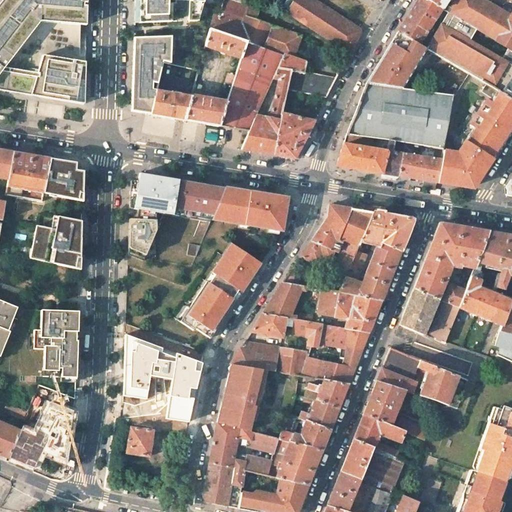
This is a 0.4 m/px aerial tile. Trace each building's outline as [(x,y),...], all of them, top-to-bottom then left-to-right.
[(0,0),(0,90),(45,98),(85,104),(85,95),(86,52),(87,32),(87,25),(87,0),(0,0)] [(135,0),(135,22),(171,22),(172,5),(167,5),(167,0),(135,0)] [(204,0),(188,0),(188,21),(198,21),(204,0)] [(239,2),(232,0),(222,0),(220,10),(255,22),(259,9),(239,2)] [(361,31),(312,0),(294,0),(287,12),(349,53),(361,31)] [(443,9),(427,0),(417,0),(397,32),(419,44),(443,9)] [(511,0),(427,0),(443,9),(448,12),(476,29),(508,48),(511,50),(511,0)] [(255,22),(220,10),(218,17),(213,15),(209,29),(246,42),(284,54),(292,58),(293,53),(299,37),(255,22)] [(476,29),(448,12),(441,23),(469,40),(476,29)] [(502,93),(511,78),(511,65),(502,59),(469,40),(441,23),(425,48),(427,49),(495,89),(498,90),(502,93)] [(246,42),(209,29),(205,46),(240,58),(246,42)] [(419,44),(397,32),(366,84),(402,89),(427,49),(425,48),(419,44)] [(140,113),(151,115),(156,91),(163,62),(175,65),(176,36),(135,38),(134,57),(132,111),(140,113)] [(235,76),(232,85),(226,102),(219,126),(249,132),(253,123),(256,117),(273,79),(278,68),(284,54),(246,42),(240,58),(235,76)] [(511,50),(508,48),(502,59),(511,65),(511,50)] [(292,58),(284,54),(278,68),(290,71),(304,73),(306,63),(298,60),(292,58)] [(285,96),(287,89),(290,71),(278,68),(273,79),(278,80),(269,120),(267,126),(278,128),(281,114),(284,103),(285,96)] [(304,73),(290,71),(287,89),(326,97),(335,80),(304,73)] [(227,73),(224,83),(232,85),(235,76),(227,73)] [(511,78),(502,93),(511,100),(511,78)] [(402,89),(366,84),(346,135),(386,141),(413,144),(435,148),(443,149),(453,95),(402,89)] [(487,99),(469,125),(473,128),(472,129),(457,153),(443,150),(441,160),(437,183),(464,187),(478,182),(509,133),(511,128),(511,100),(502,93),(498,90),(493,99),(495,100),(493,103),(487,99)] [(191,96),(156,91),(151,115),(176,119),(185,121),(191,96)] [(226,102),(191,96),(185,121),(219,126),(226,102)] [(313,121),(281,114),(278,128),(276,136),(273,155),(293,159),(295,144),(302,145),(313,121)] [(269,120),(256,117),(253,123),(267,126),(269,120)] [(267,126),(253,123),(249,132),(276,136),(278,128),(267,126)] [(276,136),(249,132),(242,149),(273,155),(276,136)] [(361,137),(346,135),(344,141),(360,143),(360,142),(361,137)] [(404,143),(386,141),(385,148),(384,151),(380,174),(398,176),(402,154),(404,143)] [(413,144),(404,143),(402,154),(412,155),(413,144)] [(359,147),(343,144),(336,166),(380,174),(384,151),(359,147)] [(443,149),(435,148),(434,150),(438,151),(437,160),(441,160),(443,150),(443,149)] [(13,152),(0,150),(0,177),(8,179),(13,152)] [(50,159),(13,152),(8,179),(7,187),(22,189),(31,191),(35,192),(43,193),(50,159)] [(412,155),(402,154),(398,176),(437,183),(441,160),(437,160),(428,158),(420,157),(417,156),(412,155)] [(50,159),(43,193),(54,195),(55,192),(68,195),(68,198),(82,200),(83,172),(75,170),(75,163),(50,159)] [(172,216),(173,208),(179,181),(139,175),(132,210),(137,211),(159,214),(172,216)] [(173,208),(212,216),(223,189),(179,181),(173,208)] [(22,189),(7,187),(6,195),(20,198),(22,189)] [(245,191),(223,188),(223,189),(212,216),(210,220),(280,232),(286,198),(245,191)] [(43,193),(31,191),(30,200),(42,202),(43,193)] [(360,241),(372,212),(329,206),(327,217),(311,241),(333,251),(352,259),(355,251),(360,241)] [(159,214),(137,211),(135,220),(157,220),(159,214)] [(392,216),(372,212),(360,241),(379,244),(392,216)] [(55,229),(36,226),(33,237),(36,238),(36,243),(33,242),(29,258),(79,269),(81,221),(57,216),(55,229)] [(412,219),(392,216),(379,244),(400,252),(413,220),(412,219)] [(142,256),(157,220),(135,220),(128,220),(127,252),(142,256)] [(487,232),(439,224),(413,289),(438,299),(452,264),(457,265),(457,268),(460,268),(460,266),(473,269),(487,232)] [(511,235),(487,232),(473,269),(480,270),(482,265),(500,269),(495,287),(503,289),(508,275),(511,276),(511,235)] [(333,251),(311,241),(299,258),(318,265),(319,263),(321,264),(324,258),(329,261),(333,251)] [(400,252),(379,244),(363,285),(356,282),(343,278),(337,293),(338,293),(381,301),(400,252)] [(204,290),(181,324),(194,333),(196,330),(209,339),(215,330),(259,263),(233,246),(225,258),(222,257),(211,274),(214,276),(208,284),(214,288),(210,294),(204,290)] [(352,259),(333,251),(329,261),(328,263),(337,267),(326,291),(337,293),(343,278),(352,259)] [(366,255),(355,251),(352,259),(343,278),(356,282),(366,255)] [(480,270),(473,269),(468,281),(465,291),(459,308),(490,321),(501,326),(511,301),(500,296),(478,287),(482,275),(480,270)] [(299,275),(289,273),(282,283),(298,285),(299,275)] [(468,281),(464,279),(460,289),(465,291),(468,281)] [(298,285),(282,283),(262,314),(286,318),(287,318),(299,290),(302,290),(305,291),(306,287),(305,287),(298,285)] [(460,289),(449,285),(443,300),(442,301),(443,301),(459,308),(465,291),(460,289)] [(438,299),(413,289),(399,324),(423,334),(435,307),(438,299)] [(317,314),(334,316),(338,293),(337,293),(326,291),(321,290),(317,314)] [(344,328),(344,329),(368,333),(381,301),(338,293),(334,316),(347,319),(344,328)] [(511,297),(511,301),(501,326),(498,332),(500,333),(511,336),(511,297)] [(442,301),(438,299),(435,307),(440,309),(443,301),(442,301)] [(0,355),(10,331),(8,330),(17,308),(0,300),(0,355)] [(459,308),(443,301),(440,309),(428,336),(440,342),(444,343),(456,313),(459,308)] [(60,377),(75,378),(77,340),(75,340),(76,332),(77,332),(78,311),(40,310),(40,330),(33,330),(33,349),(43,349),(43,371),(58,371),(58,368),(61,369),(60,377)] [(286,318),(262,314),(250,332),(282,338),(286,318)] [(311,316),(300,314),(299,320),(310,322),(311,316)] [(299,320),(294,320),(292,334),(308,337),(307,345),(310,346),(318,347),(319,343),(322,324),(310,322),(299,320)] [(315,360),(307,358),(303,376),(304,375),(324,379),(348,384),(355,365),(361,351),(368,333),(344,329),(332,326),(322,324),(319,343),(346,348),(343,367),(319,362),(315,360)] [(511,336),(500,333),(495,348),(500,350),(499,357),(511,362),(511,336)] [(277,348),(244,342),(230,363),(230,364),(244,366),(265,370),(273,371),(277,349),(277,348)] [(318,347),(310,346),(308,354),(307,358),(315,360),(318,347)] [(308,354),(277,349),(273,371),(303,376),(307,358),(308,354)] [(420,361),(389,349),(383,365),(413,377),(417,367),(420,361)] [(180,353),(153,350),(145,404),(172,408),(180,353)] [(420,361),(417,367),(427,372),(430,365),(420,361)] [(250,431),(265,370),(244,366),(230,364),(216,422),(230,426),(250,431)] [(458,376),(430,365),(427,372),(419,395),(447,405),(458,376)] [(416,383),(381,369),(376,381),(376,382),(404,390),(412,393),(416,383)] [(348,384),(324,379),(320,387),(315,399),(338,409),(348,384)] [(404,390),(376,382),(368,402),(395,413),(404,390)] [(320,387),(308,383),(302,396),(315,399),(320,387)] [(49,405),(36,399),(31,411),(29,410),(28,413),(30,414),(19,438),(33,444),(41,424),(49,405)] [(338,409),(315,399),(314,401),(310,413),(308,420),(329,430),(338,409)] [(395,413),(368,402),(363,414),(390,426),(395,413)] [(26,412),(7,404),(4,411),(23,419),(26,412)] [(511,408),(500,405),(499,408),(494,407),(479,450),(482,451),(475,471),(476,472),(503,481),(506,482),(511,465),(509,464),(511,455),(511,408)] [(190,411),(175,409),(173,417),(188,420),(190,411)] [(310,413),(301,410),(299,416),(300,417),(308,420),(310,413)] [(299,416),(288,412),(282,428),(293,434),(300,417),(299,416)] [(390,426),(363,414),(353,440),(373,448),(379,435),(401,443),(405,432),(396,428),(390,426)] [(427,430),(400,419),(396,428),(405,432),(424,440),(427,430)] [(329,430),(308,420),(301,437),(293,434),(290,442),(321,450),(329,430)] [(20,430),(0,421),(0,454),(9,458),(17,438),(20,430)] [(230,426),(216,422),(213,441),(237,447),(274,457),(278,439),(250,431),(230,426)] [(56,430),(48,427),(43,439),(50,442),(56,430)] [(153,431),(130,427),(126,453),(149,456),(153,431)] [(293,434),(282,428),(278,439),(290,442),(293,434)] [(19,438),(17,438),(9,458),(24,464),(33,444),(19,438)] [(307,486),(321,450),(290,442),(278,439),(274,457),(272,464),(270,477),(282,480),(307,486)] [(360,478),(373,448),(353,440),(340,471),(360,478)] [(237,447),(213,441),(209,463),(236,469),(247,471),(270,477),(272,464),(248,458),(247,460),(235,457),(237,447)] [(398,451),(378,443),(375,449),(395,457),(398,451)] [(385,511),(393,492),(398,479),(404,461),(395,457),(375,449),(373,448),(360,478),(347,511),(346,511),(385,511)] [(236,469),(209,463),(202,502),(237,509),(242,493),(244,483),(234,481),(236,469)] [(340,471),(326,507),(347,511),(360,478),(340,471)] [(495,511),(499,501),(496,500),(503,481),(476,472),(475,471),(469,490),(466,489),(460,504),(465,506),(462,511),(495,511)] [(282,480),(278,497),(257,492),(250,495),(242,493),(237,509),(254,511),(296,511),(307,486),(282,480)] [(414,511),(418,502),(403,495),(396,511),(395,511),(414,511)]
